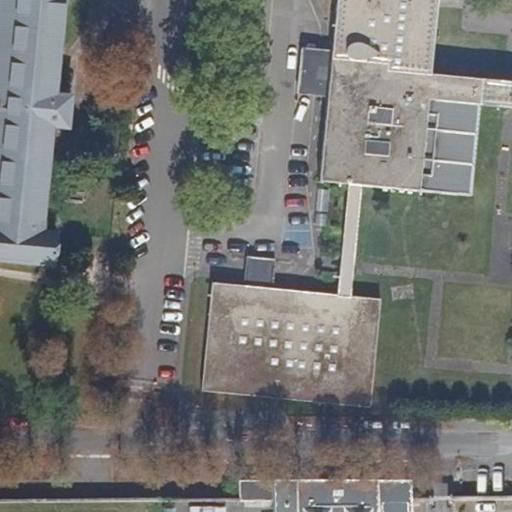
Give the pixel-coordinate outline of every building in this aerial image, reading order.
[(0,0),(0,258),(51,263),(53,236),(39,233),(49,126),(65,128),(68,98),(53,95),(62,0),(0,0)] [(511,0),(334,0),(330,53),(326,98),(324,110),(317,183),(346,186),(339,264),(336,296),(274,291),(277,262),(248,259),(247,269),(245,288),(211,284),(200,390),(325,402),(371,407),(382,301),(352,297),(362,188),(471,198),(480,111),(511,114),(511,0)] [(326,98),(330,53),(301,50),(296,95),(326,98)] [(407,511),(407,499),(376,499),(376,482),(236,482),(236,501),(271,502),(271,511),(407,511)] [(376,499),(407,499),(407,483),(376,482),(376,499)]
